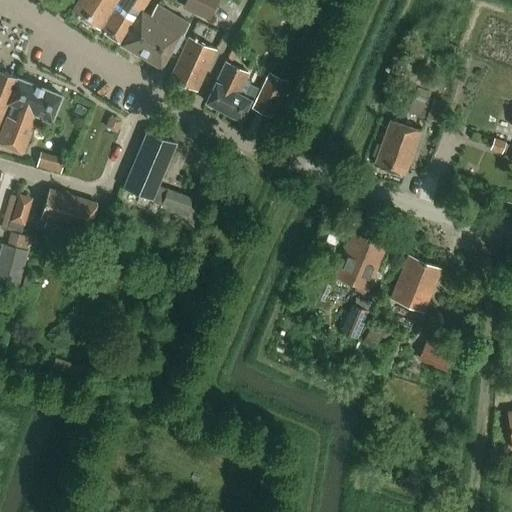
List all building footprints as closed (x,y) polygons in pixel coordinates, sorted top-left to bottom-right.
[(80,0),(72,14),(99,32),(117,0),(80,0)] [(117,0),(99,32),(119,45),(146,0),(117,0)] [(210,22),(219,0),(185,0),(182,9),(210,22)] [(153,43),(170,15),(155,6),(149,16),(140,11),(119,45),(146,62),(156,46),(153,43)] [(171,50),(186,25),(170,15),(153,43),(156,46),(146,62),(157,69),(169,48),(171,50)] [(195,90),(214,50),(188,38),(169,78),(195,90)] [(223,62),(204,104),(240,120),(249,101),(236,95),(246,73),(223,62)] [(0,119),(6,104),(17,78),(0,71),(0,119)] [(270,117),(287,81),(268,73),(252,108),(270,117)] [(17,78),(6,104),(12,106),(0,134),(0,143),(22,153),(37,116),(50,121),(61,96),(17,78)] [(421,117),(428,97),(413,92),(406,112),(421,117)] [(438,122),(444,103),(433,99),(426,119),(438,122)] [(121,122),(111,117),(107,127),(117,131),(121,122)] [(404,175),(420,130),(388,119),(379,144),(375,143),(370,157),(373,158),(371,164),(404,175)] [(145,134),(122,190),(124,191),(123,194),(131,197),(127,208),(156,220),(161,208),(171,212),(173,208),(188,214),(194,198),(158,185),(174,146),(145,134)] [(499,152),(503,142),(491,138),(487,147),(499,152)] [(62,159),(37,152),(33,167),(58,174),(62,159)] [(82,242),(96,204),(47,189),(37,219),(45,221),(42,231),(82,242)] [(34,198),(19,194),(11,221),(25,226),(34,198)] [(368,291),(386,247),(352,233),(334,277),(355,286),(352,291),(364,296),(366,290),(368,291)] [(0,282),(15,287),(25,252),(0,244),(0,282)] [(405,257),(388,298),(420,311),(436,269),(428,266),(429,265),(413,259),(412,260),(405,257)] [(363,311),(367,304),(352,298),(349,304),(348,304),(337,331),(353,338),(365,312),(363,311)] [(391,325),(410,331),(413,323),(394,316),(391,325)] [(382,357),(392,331),(367,322),(357,348),(382,357)] [(446,371),(449,364),(453,365),(457,354),(454,352),(455,351),(444,347),(446,342),(431,336),(429,341),(426,339),(418,360),(446,371)] [(511,409),(508,410),(502,411),(507,450),(511,449),(511,409)]
